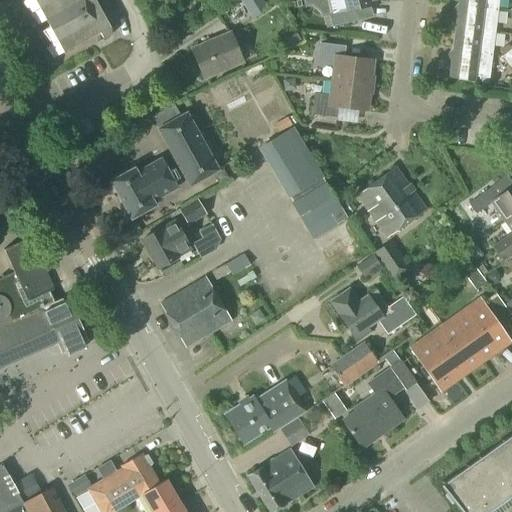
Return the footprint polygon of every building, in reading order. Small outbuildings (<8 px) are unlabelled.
[(24,0),(41,23),(45,21),(49,27),(42,32),(59,55),(63,53),(99,34),(102,39),(95,43),(96,45),(107,39),(108,38),(109,37),(110,36),(110,34),(111,33),(111,31),(111,30),(110,28),(110,27),(94,0),(24,0)] [(239,0),(252,20),(268,9),(262,0),(239,0)] [(330,27),(354,22),(352,9),(380,2),(379,0),(328,0),(332,14),(328,15),(330,27)] [(497,15),(499,0),(459,0),(458,11),(497,15)] [(495,38),(497,15),(458,11),(455,33),(495,38)] [(203,79),(242,63),(230,33),(191,49),(203,79)] [(492,61),(495,38),(455,33),(452,56),(492,61)] [(332,81),(370,86),(373,61),(345,57),(346,46),(319,43),(316,65),(334,67),(332,81)] [(505,63),(511,57),(511,48),(501,57),(505,63)] [(489,81),(492,61),(452,56),(450,79),(474,82),(474,79),(489,81)] [(84,79),(93,88),(104,78),(96,69),(84,79)] [(367,111),(370,86),(332,81),(330,97),(314,95),(313,104),(312,114),(338,117),(340,107),(367,111)] [(174,105),(150,117),(156,128),(180,116),(174,105)] [(212,175),(219,172),(186,112),(180,116),(156,128),(188,188),(212,175)] [(280,135),(293,128),(288,119),(275,126),(280,135)] [(83,124),(79,126),(84,135),(93,130),(88,121),(83,124)] [(176,189),(160,158),(135,171),(134,169),(109,183),(130,220),(155,206),(152,202),(176,189)] [(387,238),(426,211),(395,167),(356,195),(387,238)] [(219,172),(212,175),(218,185),(228,180),(222,170),(219,172)] [(347,219),(325,183),(290,204),(306,230),(330,215),(336,225),(347,219)] [(505,222),(511,216),(511,188),(497,199),(490,190),(468,205),(475,215),(491,203),(505,222)] [(187,226),(206,215),(196,199),(178,210),(187,226)] [(511,216),(505,222),(511,232),(491,247),(502,263),(511,255),(511,216)] [(157,269),(176,258),(191,250),(174,221),(160,229),(141,240),(157,269)] [(215,250),(220,240),(211,225),(198,232),(201,239),(191,244),(200,259),(215,250)] [(53,304),(48,293),(52,291),(28,239),(2,251),(12,274),(0,280),(0,368),(56,344),(61,355),(87,343),(66,298),(53,304)] [(333,263),(352,251),(344,239),(326,251),(333,263)] [(393,282),(410,271),(390,241),(373,253),(393,282)] [(232,276),(249,266),(242,255),(211,273),(215,281),(230,273),(232,276)] [(363,279),(380,267),(372,256),(355,267),(363,279)] [(486,277),(492,286),(498,282),(499,276),(494,271),(486,277)] [(185,349),(231,322),(205,278),(158,305),(185,349)] [(356,302),(347,289),(329,302),(338,314),(338,315),(353,337),(357,343),(371,333),(367,327),(375,321),(383,331),(405,316),(395,302),(390,305),(390,304),(386,306),(375,290),(367,295),(366,295),(356,302)] [(442,392),(510,343),(479,299),(410,348),(442,392)] [(343,355),(358,378),(377,365),(362,343),(343,355)] [(384,360),(389,367),(398,360),(392,351),(376,362),(378,364),(384,360)] [(344,387),(358,378),(343,355),(329,365),(344,387)] [(403,392),(416,383),(399,360),(398,360),(389,367),(365,384),(372,394),(351,408),(354,412),(342,421),(351,434),(353,432),(363,446),(402,418),(389,399),(402,390),(403,392)] [(304,393),(294,377),(286,383),(285,382),(255,402),(252,398),(225,416),(243,444),(269,426),(272,431),(304,410),(296,398),(304,393)] [(318,417),(326,411),(320,403),(305,413),(309,419),(316,415),(318,417)] [(289,448),(308,436),(296,418),(278,430),(289,448)] [(461,511),(490,511),(511,497),(511,436),(441,486),(461,511)] [(267,511),(273,511),(312,487),(289,450),(246,477),(267,511)] [(140,495),(158,484),(147,466),(151,464),(146,455),(142,458),(140,455),(120,466),(122,470),(96,486),(91,488),(83,476),(67,486),(75,498),(87,491),(99,511),(114,511),(141,496),(140,495)] [(63,511),(51,489),(22,504),(2,466),(0,466),(0,490),(7,501),(10,510),(5,511),(63,511)] [(150,511),(164,511),(179,504),(165,480),(158,484),(140,495),(141,496),(150,511)] [(7,501),(0,490),(0,511),(5,511),(10,510),(7,501)]
